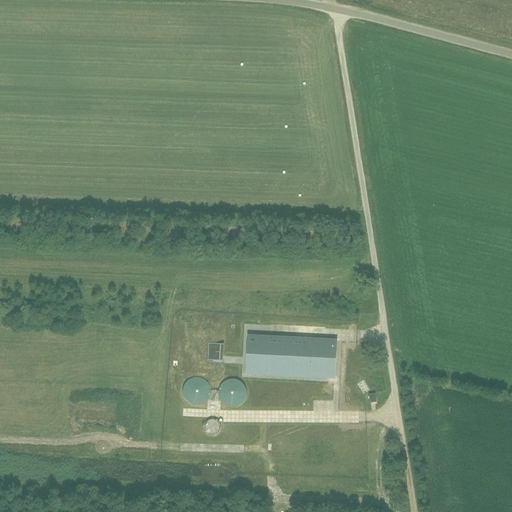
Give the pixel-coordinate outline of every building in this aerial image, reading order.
[(223,344),(214,344),(214,330),(191,329),(189,373),(212,374),(213,361),(223,361),(223,344)] [(251,337),(249,373),(334,378),(336,342),(251,337)] [(208,397),(209,392),(208,387),(205,382),(201,379),(196,378),(191,379),(186,382),(183,387),(182,392),(183,397),(186,401),(191,404),(196,405),(201,404),(205,401),(208,397)] [(245,399),(246,394),(245,389),(242,384),(237,381),(232,380),(227,381),(223,384),(220,389),(219,394),(220,399),(223,404),(227,406),(232,407),(237,406),(242,404),(245,399)] [(335,402),(336,413),(348,413),(348,402),(335,402)] [(219,432),(220,429),(219,425),(216,422),(212,421),(208,422),(206,425),(205,429),(206,432),(208,435),(212,436),(216,435),(219,432)] [(365,436),(365,450),(385,450),(386,436),(365,436)]
